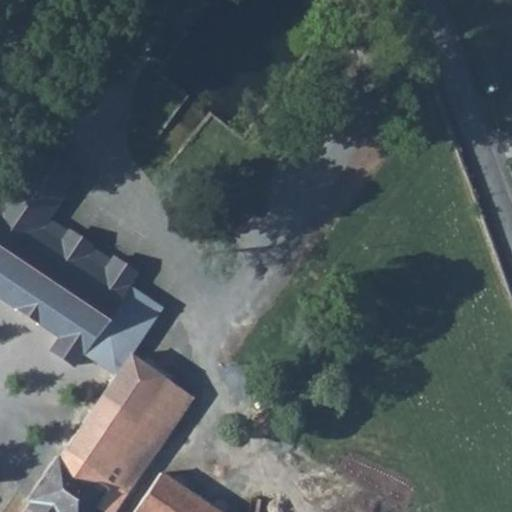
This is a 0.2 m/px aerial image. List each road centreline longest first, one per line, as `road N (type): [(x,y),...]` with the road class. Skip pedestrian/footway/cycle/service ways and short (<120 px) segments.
road 1 (tertiary): [(424,0),(511,240)]
road 2 (track): [(113,511),(209,379)]
